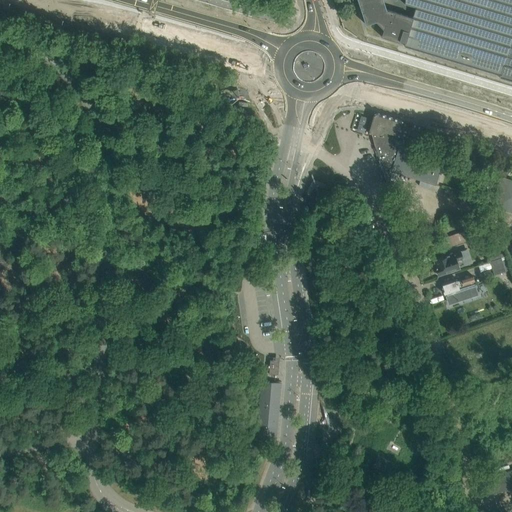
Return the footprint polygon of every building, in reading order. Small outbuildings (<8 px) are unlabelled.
[(400,40),(405,42),(412,18),(387,10),(382,0),(357,0),(366,25),(376,22),(384,30),(381,37),(399,42),(400,40)] [(511,0),(405,0),(404,5),(415,8),(412,18),(405,42),(404,46),(500,75),(499,77),(511,80),(511,0)] [(392,172),(436,185),(444,159),(399,146),(399,147),(394,145),(402,120),(378,113),(374,115),(373,119),(369,132),(371,133),(380,161),(378,167),(382,168),(387,183),(388,183),(392,172)] [(482,167),(484,183),(496,181),(494,165),(482,167)] [(499,188),(493,206),(502,209),(501,210),(503,226),(511,224),(511,181),(502,178),(499,188)] [(479,237),(482,249),(500,244),(496,232),(479,237)] [(435,267),(438,275),(447,272),(460,268),(460,267),(465,265),(462,258),(463,258),(461,251),(444,257),(435,260),(437,266),(435,267)] [(499,259),(490,262),(494,275),(505,272),(501,259),(499,259)] [(444,294),(446,294),(450,304),(463,300),(462,297),(470,294),(471,297),(478,295),(475,286),(474,284),(475,284),(473,276),(457,281),(456,279),(450,281),(441,284),(444,294)] [(269,374),(278,375),(278,372),(277,372),(278,362),(273,361),(273,357),(273,360),(270,360),(269,374)] [(257,439),(275,441),(280,388),(281,388),(282,382),(275,382),(275,383),(262,382),(260,408),(257,439)] [(511,470),(488,477),(482,479),(487,495),(511,487),(511,470)]
